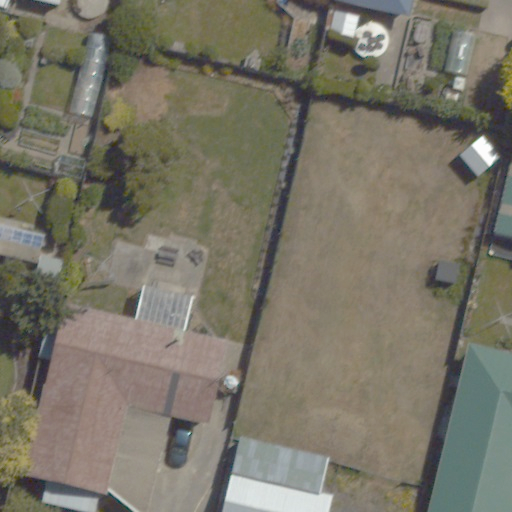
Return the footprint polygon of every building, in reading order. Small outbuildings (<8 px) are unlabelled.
[(339,0),(339,3),(416,19),(420,0),(339,0)] [(511,179),(498,237),(511,240),(511,179)] [(230,437),(246,349),(67,315),(29,492),(137,511),(157,511),(174,426),(230,437)] [(511,511),(511,368),(472,359),(434,511),(511,511)] [(335,511),(337,506),(236,484),(229,511),(335,511)]
